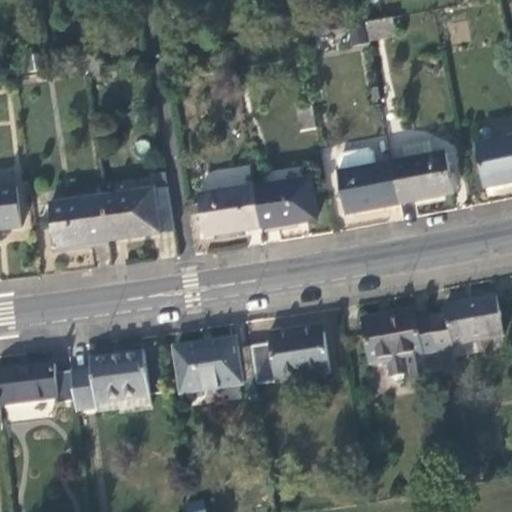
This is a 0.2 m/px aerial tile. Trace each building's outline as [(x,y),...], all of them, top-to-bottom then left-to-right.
[(399,22),(375,27),(378,43),(403,39),(399,22)] [(298,130),(313,127),(309,105),(295,108),(298,130)] [(482,190),(511,183),(511,138),(472,147),(482,190)] [(414,160),(390,165),(397,207),(451,197),(442,145),(412,150),(414,160)] [(343,217),(397,207),(390,165),(373,168),(370,155),(366,151),(338,156),(335,160),(337,174),(335,175),(343,217)] [(307,183),(253,191),(259,230),(313,222),(307,183)] [(13,188),(0,189),(0,232),(18,230),(13,188)] [(206,238),(259,230),(253,191),(253,188),(199,196),(206,238)] [(149,193),(155,235),(172,233),(165,191),(149,193)] [(149,192),(97,199),(103,244),(155,236),(155,235),(149,193),(149,192)] [(53,251),(103,244),(97,199),(47,206),(53,251)] [(442,319),(427,321),(434,354),(449,351),(448,347),(500,337),(492,298),(440,308),(442,319)] [(384,380),(437,371),(434,354),(427,321),(411,324),(409,313),(359,322),(367,366),(380,364),(384,380)] [(318,328),(286,333),(288,341),(319,336),(318,328)] [(266,345),(249,348),(254,382),(255,387),(326,376),(319,336),(288,341),(286,333),(264,337),(266,345)] [(502,348),(500,337),(448,347),(449,351),(434,354),(437,371),(438,374),(454,371),(452,358),(502,348)] [(240,385),(254,382),(249,348),(234,350),(232,341),(171,350),(179,394),(239,386),(240,385)] [(89,372),(69,374),(73,402),(75,412),(94,409),(95,414),(147,407),(141,354),(87,362),(89,372)] [(57,405),(73,402),(69,374),(53,377),(51,366),(0,373),(0,406),(56,398),(57,405)]
